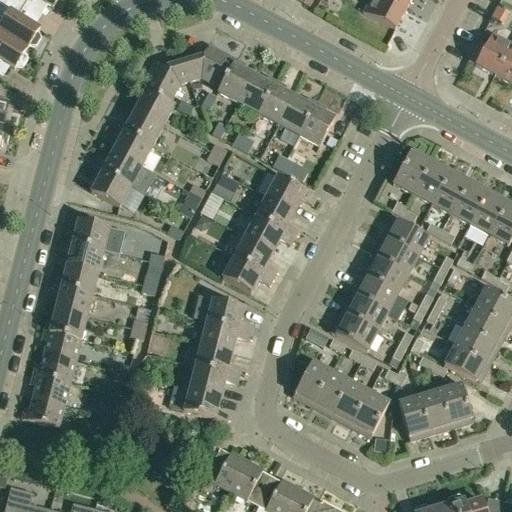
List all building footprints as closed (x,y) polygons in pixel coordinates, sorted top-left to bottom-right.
[(18,17),(24,7),(13,0),(0,0),(0,18),(4,21),(0,27),(0,34),(27,51),(29,48),(36,48),(41,40),(38,34),(39,31),(18,17)] [(58,0),(13,0),(24,7),(28,0),(36,0),(52,10),(58,0)] [(395,32),(405,12),(383,0),(370,0),(363,15),(395,32)] [(383,0),(405,12),(411,0),(383,0)] [(24,54),(27,51),(0,34),(0,62),(14,71),(16,68),(23,68),(28,60),(24,54)] [(495,78),(511,46),(492,36),(475,67),(495,78)] [(511,87),(511,46),(495,78),(511,87)] [(221,91),(236,62),(208,48),(203,58),(184,64),(190,83),(200,80),(220,90),(221,91)] [(238,106),(253,78),(242,71),(244,67),(236,62),(221,91),(220,90),(217,95),(238,106)] [(179,87),(190,83),(184,64),(166,70),(155,64),(140,91),(169,107),(169,106),(179,87)] [(258,117),(276,84),(268,79),(265,84),(253,78),(238,106),(258,117)] [(278,128),(294,99),(282,93),(284,88),(276,84),(258,117),(278,128)] [(174,108),(169,106),(169,107),(140,91),(136,100),(140,102),(134,114),(163,129),(174,108)] [(201,106),(210,111),(216,99),(208,94),(201,106)] [(299,139),(316,105),(308,101),(305,106),(294,99),(278,128),(299,139)] [(176,110),(188,117),(193,108),(181,102),(176,110)] [(316,105),(299,139),(319,150),(335,121),(322,115),(325,110),(316,105)] [(152,149),(163,129),(134,114),(128,126),(123,123),(119,131),(152,149)] [(211,136),(220,140),(227,128),(218,123),(211,136)] [(141,169),(152,149),(119,131),(114,140),(119,142),(113,154),(141,169)] [(240,151),(247,139),(238,134),(231,146),(240,151)] [(247,139),(240,151),(247,155),(254,142),(247,139)] [(211,155),(224,161),(228,154),(215,147),(211,155)] [(412,197),(431,161),(412,151),(393,186),(412,197)] [(141,169),(113,154),(106,166),(102,163),(97,172),(130,189),(145,197),(156,177),(150,174),(141,169)] [(224,161),(211,155),(207,163),(211,165),(219,169),(224,161)] [(287,161),(280,157),(274,168),(281,172),(287,161)] [(287,161),(281,172),(289,177),(295,165),(287,161)] [(431,207),(450,172),(431,161),(412,197),(431,207)] [(119,210),(130,189),(97,172),(93,180),(97,182),(91,195),(119,210)] [(450,217),(469,182),(450,172),(431,207),(450,217)] [(227,203),(237,185),(221,176),(211,195),(227,203)] [(266,199),(294,215),(301,202),(312,208),(316,200),(277,179),(266,199)] [(469,227),(488,192),(469,182),(450,217),(469,227)] [(202,202),(206,193),(194,186),(189,195),(202,202)] [(488,238),(507,202),(488,192),(469,227),(488,238)] [(202,202),(189,195),(178,215),(191,222),(202,202)] [(223,202),(211,196),(201,215),(213,221),(223,202)] [(287,228),(294,215),(266,199),(255,219),(294,241),(298,233),(287,228)] [(511,204),(507,202),(488,238),(508,248),(511,240),(511,204)] [(400,220),(403,213),(405,209),(398,205),(393,216),(400,220)] [(403,213),(400,220),(412,226),(416,219),(403,213)] [(290,248),(294,241),(255,219),(244,240),(273,255),(280,242),(290,248)] [(383,240),(418,259),(428,240),(393,221),(383,240)] [(67,244),(103,253),(109,230),(78,223),(74,236),(69,235),(67,244)] [(438,240),(442,233),(430,227),(426,234),(438,240)] [(169,237),(179,243),(184,234),(173,229),(169,237)] [(442,233),(438,240),(450,247),(454,240),(442,233)] [(266,268),(273,255),(244,240),(234,260),(272,281),(276,273),(266,268)] [(408,278),(418,259),(383,240),(372,259),(408,278)] [(98,276),(103,253),(67,244),(65,253),(70,255),(66,268),(98,276)] [(149,265),(162,268),(164,259),(152,256),(149,265)] [(397,297),(408,278),(372,259),(362,279),(397,297)] [(439,271),(446,275),(453,263),(446,259),(439,271)] [(269,288),(272,281),(234,260),(222,280),(251,296),(258,282),(269,288)] [(456,268),(468,275),(472,268),(460,261),(456,268)] [(92,298),(98,276),(66,268),(63,280),(58,279),(56,288),(92,298)] [(439,288),(446,275),(439,271),(432,284),(439,288)] [(448,284),(455,288),(461,275),(454,272),(448,284)] [(493,288),(496,281),(484,274),(480,281),(493,288)] [(144,287),(156,290),(158,282),(146,279),(144,287)] [(387,316),(397,297),(362,279),(352,298),(387,316)] [(496,281),(493,288),(505,295),(509,288),(496,281)] [(154,300),(156,290),(144,287),(142,297),(154,300)] [(86,320),(92,298),(56,288),(53,297),(59,299),(55,312),(86,320)] [(475,310),(510,329),(511,325),(511,304),(485,290),(475,310)] [(419,309),(426,313),(432,300),(425,297),(419,309)] [(377,336),(387,316),(352,298),(342,317),(377,336)] [(433,312),(440,315),(446,303),(439,299),(433,312)] [(206,325),(249,336),(251,328),(240,325),(243,310),(212,302),(206,325)] [(419,325),(426,313),(419,309),(412,321),(419,325)] [(500,348),(510,329),(475,310),(465,329),(500,348)] [(81,342),(86,320),(55,312),(52,325),(47,324),(44,333),(81,342)] [(433,328),(440,315),(433,312),(426,324),(433,328)] [(367,355),(377,336),(342,317),(331,336),(367,355)] [(135,323),(133,332),(145,335),(147,326),(135,323)] [(247,344),(249,336),(206,325),(201,347),(232,355),(235,341),(247,344)] [(490,367),(500,348),(465,329),(455,348),(490,367)] [(133,332),(130,341),(142,344),(145,335),(133,332)] [(75,364),(81,342),(44,333),(42,342),(47,343),(44,356),(75,364)] [(153,335),(148,352),(161,355),(165,338),(153,335)] [(398,347),(405,351),(412,338),(405,335),(398,347)] [(410,353),(417,357),(424,345),(417,341),(410,353)] [(341,356),(345,349),(332,343),(329,350),(341,356)] [(228,369),(232,355),(201,347),(195,369),(238,380),(240,372),(228,369)] [(399,363),(405,351),(398,347),(392,359),(399,363)] [(479,386),(490,367),(455,348),(444,368),(479,386)] [(360,367),(364,360),(352,353),(348,360),(360,367)] [(70,386),(75,364),(44,356),(41,369),(36,368),(33,377),(70,386)] [(431,373),(435,365),(422,359),(418,366),(431,373)] [(364,360),(360,367),(372,373),(376,366),(364,360)] [(312,410),(331,375),(312,364),(293,400),(312,410)] [(435,365),(431,373),(443,379),(447,372),(435,365)] [(119,366),(116,375),(128,378),(130,369),(119,366)] [(236,388),(238,380),(195,369),(189,391),(221,399),(224,385),(236,388)] [(398,378),(394,385),(401,388),(408,375),(401,371),(398,378)] [(295,394),(305,377),(294,372),(289,391),(295,394)] [(394,385),(398,378),(388,373),(384,380),(394,385)] [(116,375),(114,383),(126,386),(128,378),(116,375)] [(331,420),(350,385),(331,375),(312,410),(331,420)] [(64,408),(70,386),(33,377),(31,386),(36,387),(33,400),(64,408)] [(350,430),(369,395),(350,385),(331,420),(350,430)] [(440,393),(452,432),(473,425),(461,387),(440,393)] [(217,413),(221,399),(189,391),(183,414),(226,425),(229,416),(217,413)] [(431,438),(452,432),(440,393),(419,399),(431,438)] [(369,395),(350,430),(370,441),(389,406),(369,395)] [(410,444),(431,438),(419,399),(398,406),(410,444)] [(58,431),(64,408),(33,400),(29,413),(24,412),(22,422),(58,431)] [(107,410),(105,419),(117,422),(119,413),(107,410)] [(105,419),(102,427),(114,431),(117,422),(105,419)] [(230,494),(247,464),(234,457),(233,459),(220,452),(204,480),(230,494)] [(256,508),(271,479),(258,472),(259,470),(247,464),(230,494),(256,508)] [(263,511),(286,511),(298,491),(285,484),(284,486),(271,479),(256,508),(263,511)] [(46,511),(30,508),(33,496),(10,490),(4,511),(46,511)] [(318,511),(322,506),(321,506),(309,500),(310,497),(298,491),(286,511),(318,511)] [(483,511),(481,502),(464,507),(462,500),(458,498),(450,500),(448,504),(449,507),(439,510),(439,511),(483,511)] [(105,505),(104,505),(97,503),(95,511),(96,511),(102,511),(105,505)]
